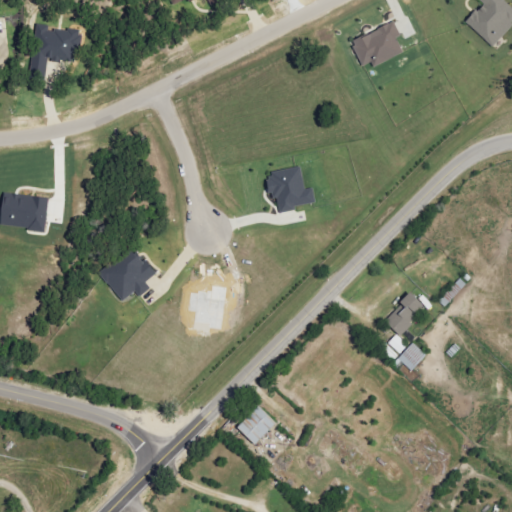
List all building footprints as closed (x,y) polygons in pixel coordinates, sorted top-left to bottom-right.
[(464,23),(491,47),(511,24),(511,9),(502,0),(476,0),(481,4),(464,23)] [(396,38),(399,37),(394,24),(350,42),(361,68),(371,63),(372,67),(402,55),(396,38)] [(76,63),(79,32),(45,29),(42,67),(50,68),(50,61),(76,63)] [(315,205),(312,188),(304,190),(300,167),(265,173),(270,200),(276,199),(278,212),(315,205)] [(51,197),(7,196),(6,229),(51,230),(51,197)] [(149,289),(145,283),(152,277),(131,249),(102,272),(124,300),(134,292),(138,298),(149,289)] [(425,309),(409,294),(383,322),(399,337),(425,309)] [(384,342),(378,349),(393,363),(399,356),(408,346),(395,335),(387,345),(384,342)] [(397,358),(410,372),(426,357),(413,344),(397,358)] [(275,424),(257,407),(236,429),(254,446),(275,424)]
